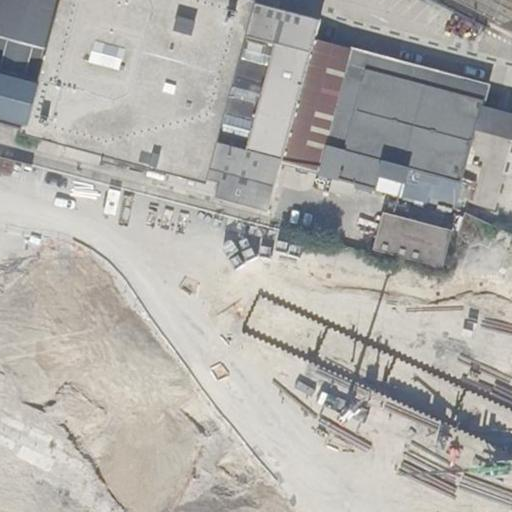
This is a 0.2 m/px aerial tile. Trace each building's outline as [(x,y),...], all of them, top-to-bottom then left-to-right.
[(267,210),(280,163),(314,39),(319,20),(245,0),(0,0),(0,122),(42,134),(38,148),(60,154),(65,140),(68,142),(65,155),(98,164),(102,150),(172,169),(167,183),(267,210)] [(314,39),(280,163),(319,173),(353,49),(314,39)] [(461,181),(475,132),(482,106),(483,100),(367,68),(371,53),(354,48),(353,49),(319,173),(332,177),(329,190),(353,196),(357,183),(401,194),(409,167),(423,171),(421,178),(436,182),(439,175),(461,181)] [(367,68),(483,100),(488,83),(371,53),(367,68)] [(511,113),(482,106),(475,132),(510,140),(511,133),(511,113)] [(441,264),(451,230),(384,213),(375,247),(441,264)]
